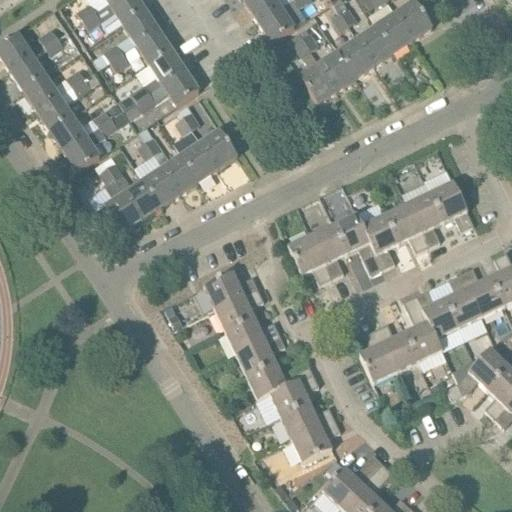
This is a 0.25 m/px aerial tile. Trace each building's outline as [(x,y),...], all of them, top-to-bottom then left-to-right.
[(101,0),(102,0),(108,9),(121,0),(101,0)] [(134,0),(121,0),(108,9),(114,19),(121,30),(144,15),(134,0)] [(258,28),(281,13),(272,0),(255,0),(244,8),(258,28)] [(299,13),(312,5),(308,0),(299,0),(293,4),(299,13)] [(369,0),(377,12),(386,7),(381,0),(369,0)] [(412,46),(431,33),(414,6),(396,18),(412,46)] [(76,17),(82,26),(95,17),(89,9),(76,17)] [(271,49),(295,33),(281,13),(258,28),(271,49)] [(348,32),(356,26),(348,13),(339,19),(348,32)] [(122,59),(135,50),(158,35),(144,15),(121,30),(129,41),(116,50),(122,59)] [(95,17),(82,26),(88,36),(101,27),(95,17)] [(393,58),(412,46),(396,18),(376,32),(393,58)] [(340,37),(348,32),(339,19),(331,25),(340,37)] [(374,71),(393,58),(376,32),(356,45),(374,71)] [(44,52),(57,44),(51,34),(38,43),(44,52)] [(149,71),(171,56),(158,35),(135,50),(149,71)] [(300,43),(310,57),(318,52),(309,37),(300,43)] [(0,62),(8,75),(30,60),(17,40),(0,51),(0,62)] [(302,63),(310,57),(300,43),(292,48),(302,63)] [(50,61),(63,53),(57,44),(44,52),(50,61)] [(355,84),(374,71),(356,45),(337,57),(355,84)] [(109,68),(122,59),(116,50),(103,59),(109,68)] [(149,71),(156,81),(163,91),(185,76),(171,56),(149,71)] [(316,109),(336,97),(318,70),(310,57),(302,63),(310,76),(300,82),(299,83),(316,109)] [(336,97),(355,84),(337,57),(318,70),(336,97)] [(122,59),(109,68),(116,77),(129,68),(122,59)] [(22,96),(44,81),(30,60),(8,75),(22,96)] [(71,93),(84,84),(78,75),(65,84),(71,93)] [(155,108),(168,100),(176,112),(198,97),(185,76),(163,91),(149,100),(155,108)] [(36,116),(58,101),(44,81),(22,96),(36,116)] [(84,84),(71,93),(77,102),(90,93),(84,84)] [(130,99),(137,108),(149,100),(143,90),(130,99)] [(124,117),(137,108),(130,99),(118,107),(124,117)] [(143,117),(155,108),(149,100),(137,108),(143,117)] [(72,122),(64,111),(58,101),(36,116),(49,137),(72,122)] [(137,108),(124,117),(130,126),(143,117),(137,108)] [(98,134),(111,125),(105,116),(92,124),(98,134)] [(191,136),(200,130),(191,117),(182,123),(191,136)] [(63,157),(85,142),(79,133),(72,122),(49,137),(63,157)] [(183,142),(191,136),(182,123),(174,129),(183,142)] [(117,134),(111,125),(98,134),(104,143),(117,134)] [(218,175),(237,162),(219,135),(201,147),(218,175)] [(99,163),(91,151),(85,142),(63,157),(77,178),(99,163)] [(145,148),(154,161),(162,156),(153,142),(145,148)] [(199,187),(218,175),(201,147),(181,161),(199,187)] [(154,161),(145,148),(136,154),(145,167),(154,161)] [(179,200),(199,187),(181,161),(170,168),(162,156),(154,161),(162,173),(179,200)] [(160,213),(179,200),(162,173),(142,186),(160,213)] [(141,226),(160,213),(142,186),(132,193),(120,175),(111,181),(141,226)] [(122,238),(141,226),(111,181),(104,186),(116,204),(104,212),(122,238)] [(430,198),(444,228),(454,223),(460,237),(473,231),(452,188),(430,198)] [(433,233),(444,228),(430,198),(407,209),(428,253),(439,247),(433,233)] [(415,259),(428,253),(407,209),(385,220),(399,249),(409,245),(415,259)] [(383,274),(362,231),(356,219),(333,230),(347,259),(357,255),(370,280),(383,274)] [(388,255),(399,249),(385,220),(362,231),(383,274),(394,269),(388,255)] [(336,265),(347,259),(333,230),(310,241),(331,284),(343,279),(336,265)] [(319,290),(331,284),(310,241),(288,251),(287,252),(301,281),(312,276),(319,290)] [(490,283),(504,312),(511,308),(511,269),(506,258),(493,264),(500,278),(490,283)] [(481,323),(504,312),(490,283),(479,288),(472,274),(460,279),(481,323)] [(203,292),(214,315),(257,294),(252,283),(238,289),(233,278),(203,292)] [(458,334),(481,323),(460,279),(448,285),(455,299),(444,305),(458,334)] [(225,338),(254,324),(249,313),(263,307),(257,294),(214,315),(225,338)] [(436,344),(458,334),(444,305),(434,309),(427,295),(414,301),(436,344)] [(436,344),(414,301),(403,307),(415,333),(405,338),(419,367),(442,356),(436,344)] [(235,360),(279,340),(273,328),(259,335),(254,324),(225,338),(235,360)] [(396,378),(419,367),(405,338),(394,343),(387,329),(375,335),(396,378)] [(373,389),(396,378),(375,335),(363,341),(370,355),(359,360),(373,389)] [(246,383),(276,369),(271,359),(285,352),(279,340),(235,360),(246,383)] [(457,389),(458,389),(468,399),(478,388),(486,396),(509,371),(490,354),(457,389)] [(257,407),(269,401),(313,380),(307,367),(281,380),(276,369),(246,383),(257,407)] [(484,415),(494,424),(511,404),(511,374),(509,371),(486,396),(495,404),(484,415)] [(280,423),(309,409),(304,399),(318,392),(313,380),(269,401),(280,423)] [(468,399),(458,389),(457,389),(445,395),(446,396),(451,406),(468,399)] [(511,424),(511,404),(494,424),(504,434),(511,424)] [(291,446),(334,425),(328,413),(314,420),(309,409),(280,423),(291,446)] [(334,425),(291,446),(302,469),(331,455),(326,444),(340,437),(334,425)] [(321,497),(337,511),(341,511),(382,469),(373,460),(353,481),(344,473),(321,497)] [(376,511),(381,508),(373,500),(392,479),(382,469),(341,511),(376,511)]
